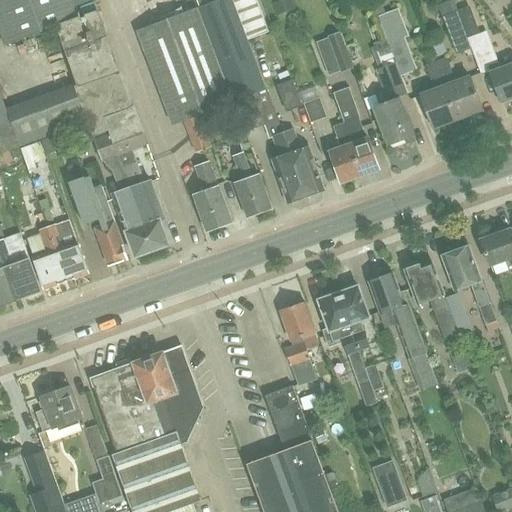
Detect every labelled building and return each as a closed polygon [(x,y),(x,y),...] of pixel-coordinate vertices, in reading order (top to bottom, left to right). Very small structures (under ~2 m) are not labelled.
[(0,0),(0,32),(5,45),(59,28),(58,25),(80,16),(74,0),(0,0)] [(58,25),(59,28),(96,140),(111,134),(119,155),(147,145),(134,106),(133,107),(99,11),(90,13),(86,2),(91,0),(74,0),(80,16),(58,25)] [(258,0),(195,0),(245,133),(267,124),(273,138),(284,132),(249,40),(270,31),(258,0)] [(292,0),(278,0),(272,3),(277,15),(295,8),(292,0)] [(372,0),(378,15),(392,50),(402,75),(417,69),(405,37),(409,35),(398,8),(386,12),(381,0),(372,0)] [(456,54),(472,48),(461,19),(458,10),(454,0),(452,0),(438,6),(456,54)] [(197,7),(138,29),(143,42),(154,38),(185,121),(200,114),(233,102),(197,7)] [(473,14),(461,19),(472,48),(479,66),(489,61),(494,73),(493,73),(503,102),(511,99),(511,66),(501,70),(487,32),(481,35),(473,14)] [(342,72),(354,67),(340,31),(328,36),(342,72)] [(376,69),(388,100),(409,93),(402,75),(392,50),(377,55),(382,67),(376,69)] [(448,57),(436,62),(458,119),(484,110),(471,76),(457,82),(448,57)] [(434,128),(458,119),(436,62),(426,65),(436,90),(422,95),(434,128)] [(276,85),(286,111),(302,105),(292,79),(276,85)] [(350,165),(355,179),(380,169),(368,138),(366,138),(358,117),(363,115),(351,83),(333,90),(344,122),(345,121),(353,144),(350,145),(357,162),(350,165)] [(0,153),(10,149),(89,121),(75,85),(6,108),(0,92),(0,153)] [(303,101),(311,122),(327,116),(320,96),(303,101)] [(389,145),(414,135),(400,98),(375,108),(389,145)] [(212,145),(200,114),(185,121),(196,151),(212,145)] [(341,184),(355,179),(350,165),(357,162),(350,145),(353,144),(345,121),(344,122),(332,126),(340,147),(329,151),(341,184)] [(293,129),(284,132),(306,195),(325,189),(309,147),(301,150),(293,129)] [(249,142),(245,133),(244,130),(235,133),(239,145),(249,142)] [(272,160),(288,202),(306,195),(284,132),(273,138),(280,157),(272,160)] [(127,232),(136,257),(152,251),(122,166),(123,165),(119,155),(111,134),(96,140),(113,169),(121,191),(114,193),(124,223),(120,224),(124,233),(127,232)] [(41,145),(22,152),(28,168),(30,175),(38,172),(35,165),(47,161),(41,145)] [(10,149),(0,153),(0,162),(0,163),(13,158),(10,149)] [(247,217),(271,208),(259,176),(253,179),(243,153),(233,157),(242,183),(235,185),(247,217)] [(138,160),(123,165),(122,166),(152,251),(170,245),(161,220),(166,218),(153,181),(145,184),(143,179),(144,178),(138,160)] [(207,232),(231,223),(218,187),(209,162),(195,167),(204,192),(194,196),(207,232)] [(127,260),(113,222),(114,222),(102,186),(94,189),(89,176),(86,177),(85,177),(69,183),(84,225),(100,219),(103,226),(95,229),(108,267),(127,260)] [(48,227),(67,281),(89,273),(78,241),(64,246),(56,225),(48,227)] [(46,289),(67,281),(48,227),(41,230),(49,252),(34,257),(46,289)] [(511,234),(510,228),(480,239),(490,266),(511,259),(511,261),(511,234)] [(0,240),(0,247),(18,298),(42,290),(30,258),(15,264),(6,238),(0,240)] [(479,306),(490,302),(481,279),(480,279),(468,246),(466,247),(462,245),(456,248),(455,251),(443,256),(455,289),(471,283),(479,306)] [(0,304),(18,298),(0,247),(0,304)] [(422,264),(420,264),(416,261),(408,264),(407,269),(405,269),(417,302),(430,298),(437,319),(445,339),(459,334),(452,313),(451,313),(446,299),(446,300),(445,298),(432,262),(422,265),(422,264)] [(393,273),(383,277),(379,275),(373,277),(372,281),(369,282),(380,314),(392,310),(409,359),(411,358),(426,353),(427,352),(419,331),(418,331),(404,291),(400,292),(393,273)] [(358,286),(338,293),(359,350),(370,346),(361,320),(369,316),(358,286)] [(344,341),(348,354),(359,385),(370,381),(359,350),(338,293),(319,300),(335,344),(344,341)] [(446,300),(446,299),(451,313),(452,313),(459,334),(462,340),(475,335),(459,293),(445,298),(446,300)] [(306,348),(302,336),(315,331),(304,302),(280,311),(290,341),(291,340),(293,345),(284,348),(291,366),(291,365),(299,386),(318,379),(306,348)] [(483,315),(486,324),(497,320),(494,311),(483,315)] [(183,345),(163,352),(178,395),(146,407),(130,364),(92,378),(119,452),(113,454),(133,511),(197,511),(194,503),(202,500),(180,442),(186,440),(205,406),(183,345)] [(146,407),(147,406),(178,395),(163,352),(130,364),(146,407)] [(426,353),(411,358),(415,369),(430,364),(426,353)] [(376,364),(366,368),(374,391),(384,387),(376,364)] [(265,395),(285,449),(312,442),(293,385),(265,395)] [(44,431),(83,417),(71,386),(43,396),(48,408),(37,412),(44,431)] [(86,428),(96,459),(108,455),(97,424),(86,428)] [(314,431),(319,444),(327,440),(322,428),(314,431)] [(247,463),(264,511),(338,511),(312,442),(247,463)] [(35,511),(67,511),(58,487),(56,488),(44,452),(26,458),(38,491),(29,494),(35,511)] [(111,459),(98,463),(103,478),(92,482),(100,504),(123,496),(111,459)] [(0,466),(0,480),(11,477),(7,465),(0,466)] [(380,485),(388,508),(405,502),(397,479),(380,485)] [(511,491),(494,499),(499,511),(509,511),(511,511),(511,491)] [(441,511),(436,495),(420,501),(424,511),(441,511)] [(448,511),(485,511),(480,498),(448,510),(448,511)]
